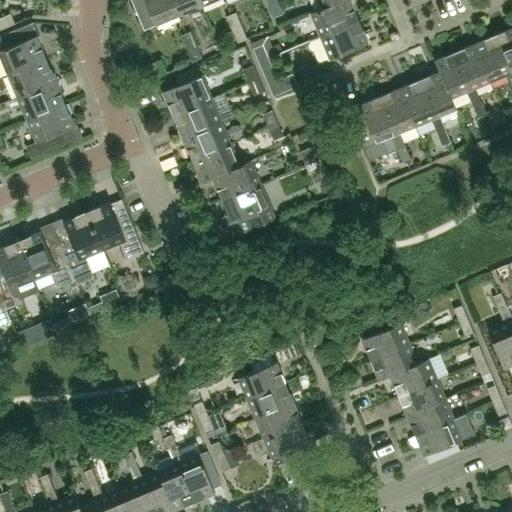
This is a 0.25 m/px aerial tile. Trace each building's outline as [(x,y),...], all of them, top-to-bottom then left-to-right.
[(178,15),(171,0),(144,0),(145,2),(134,7),(144,29),(178,15)] [(200,5),(198,0),(171,0),(178,15),(200,5)] [(283,12),(278,0),(276,0),(268,4),(274,16),(283,12)] [(358,19),(350,0),(340,0),(311,13),(320,35),(358,19)] [(319,0),(322,7),(311,12),(311,13),(340,0),(319,0)] [(241,25),(235,12),(226,16),(231,29),(241,25)] [(14,23),(10,14),(0,18),(0,25),(1,29),(14,23)] [(368,42),(358,19),(320,35),(330,58),(368,42)] [(246,38),(241,25),(231,29),(237,42),(246,38)] [(511,26),(494,34),(510,72),(511,71),(511,26)] [(0,55),(8,74),(46,58),(36,35),(18,42),(13,30),(0,35),(0,55)] [(196,44),(190,31),(181,35),(186,48),(196,44)] [(510,72),(494,34),(474,43),(490,81),(506,74),(510,72)] [(275,54),(267,36),(250,43),(258,61),(267,57),(275,54)] [(490,81),(474,43),(454,51),(470,89),(474,87),(490,81)] [(201,57),(196,44),(186,48),(192,61),(201,57)] [(470,89),(454,51),(434,60),(438,71),(439,71),(450,97),(451,97),(466,91),(470,89)] [(276,79),(267,57),(258,61),(273,95),(297,85),(292,72),(276,79)] [(55,80),(46,58),(8,74),(17,96),(55,80)] [(165,72),(160,59),(139,68),(145,81),(165,72)] [(258,78),(253,65),(243,69),(248,82),(258,78)] [(439,71),(438,71),(419,79),(435,117),(439,116),(455,109),(451,97),(450,97),(439,71)] [(210,98),(201,75),(162,91),(172,114),(210,98)] [(264,91),(258,78),(248,82),(254,95),(264,91)] [(435,117),(419,79),(399,87),(415,126),(431,119),(435,117)] [(65,103),(55,80),(17,96),(27,119),(65,103)] [(415,126),(399,87),(379,96),(395,134),(399,132),(415,126)] [(480,101),(474,87),(470,89),(466,91),(472,104),(480,101)] [(352,124),(368,160),(396,148),(391,136),(395,134),(379,96),(358,104),(364,119),(352,124)] [(220,120),(210,98),(172,114),(181,137),(220,120)] [(486,114),(480,101),(472,104),(477,118),(486,114)] [(59,133),(75,126),(65,103),(27,119),(36,141),(26,145),(31,157),(64,143),(59,133)] [(278,123),(272,110),(262,114),(267,127),(278,123)] [(445,129),(439,116),(435,117),(431,119),(436,132),(445,129)] [(230,143),(220,120),(181,137),(191,159),(230,143)] [(283,136),(278,123),(267,127),(273,140),(283,136)] [(450,142),(445,129),(436,132),(442,145),(450,142)] [(405,145),(399,132),(395,134),(391,136),(396,148),(396,149),(405,145)] [(239,165),(230,143),(191,159),(201,182),(212,177),(239,165)] [(410,159),(405,145),(396,149),(402,162),(410,159)] [(315,160),(310,147),(300,151),(305,164),(315,160)] [(260,183),(250,160),(239,165),(212,177),(222,199),(260,183)] [(321,173),(315,160),(305,164),(311,177),(321,173)] [(274,217),(260,183),(222,199),(228,214),(225,215),(233,235),(274,217)] [(126,259),(144,252),(132,224),(121,198),(121,199),(110,203),(109,202),(86,212),(102,249),(119,242),(126,259)] [(52,228),(59,244),(75,280),(93,273),(85,256),(102,249),(86,212),(71,218),(70,214),(64,217),(66,222),(52,228)] [(75,280),(59,244),(48,249),(40,231),(17,240),(33,278),(38,289),(55,282),(57,288),(75,280)] [(33,278),(17,240),(0,247),(0,263),(4,271),(0,272),(0,294),(6,309),(24,302),(17,285),(33,278)] [(153,274),(142,278),(146,287),(147,289),(158,284),(153,274)] [(506,307),(500,293),(492,297),(497,310),(506,307)] [(6,309),(0,294),(0,324),(11,320),(6,309)] [(102,300),(87,306),(89,311),(90,314),(105,307),(104,304),(102,300)] [(467,319),(461,306),(454,309),(459,322),(467,319)] [(511,320),(506,307),(497,310),(503,324),(507,322),(511,320)] [(69,315),(52,321),(54,326),(55,328),(76,320),(74,317),(71,309),(67,311),(69,315)] [(472,333),(467,319),(459,322),(465,336),(472,333)] [(409,344),(400,324),(408,321),(408,320),(361,340),(370,360),(409,344)] [(511,332),(507,322),(503,324),(488,330),(484,322),(483,322),(503,368),(511,364),(511,332)] [(21,327),(15,330),(22,347),(28,345),(25,338),(21,327)] [(416,363),(409,344),(370,360),(378,381),(389,376),(428,360),(436,356),(436,355),(416,363)] [(484,359),(478,346),(470,349),(476,363),(484,359)] [(489,373),(484,359),(476,363),(482,376),(489,373)] [(436,380),(428,360),(389,376),(398,396),(436,380)] [(285,383),(276,362),(230,382),(238,379),(246,399),(285,383)] [(444,400),(436,380),(398,396),(406,416),(444,400)] [(293,403),(285,383),(246,399),(255,419),(293,403)] [(500,399),(495,386),(487,389),(493,402),(500,399)] [(506,412),(500,399),(493,402),(498,415),(506,412)] [(453,420),(444,400),(406,416),(414,436),(453,420)] [(207,415),(201,402),(193,405),(199,419),(207,415)] [(301,423),(293,403),(255,419),(263,439),(301,423)] [(212,429),(207,415),(199,419),(204,432),(212,429)] [(461,439),(453,420),(414,436),(423,456),(426,455),(458,442),(470,437),(470,436),(461,439)] [(310,443),(301,423),(263,439),(271,458),(263,462),(264,462),(310,443)] [(176,448),(170,435),(162,438),(168,452),(176,448)] [(223,455),(218,442),(210,445),(215,458),(223,455)] [(458,442),(426,455),(429,464),(462,450),(458,442)] [(198,454),(195,447),(194,447),(197,455),(181,462),(178,463),(194,501),(214,493),(212,488),(198,454)] [(181,462),(176,448),(168,452),(173,465),(178,463),(181,462)] [(209,450),(198,454),(212,488),(223,483),(209,450)] [(136,465),(130,452),(122,455),(128,468),(136,465)] [(229,468),(223,455),(215,458),(221,472),(229,468)] [(194,501),(178,463),(173,465),(158,472),(174,510),(194,501)] [(141,479),(136,465),(128,468),(134,482),(138,480),(141,479)] [(96,482),(90,468),(82,472),(88,485),(96,482)] [(158,472),(141,479),(138,480),(151,511),(168,511),(174,510),(158,472)] [(477,498),(472,474),(458,477),(463,500),(477,498)] [(51,488),(46,475),(38,478),(44,491),(51,488)] [(151,511),(138,480),(134,482),(118,488),(127,511),(151,511)] [(102,495),(96,482),(88,485),(93,499),(98,497),(102,495)] [(80,511),(78,505),(70,486),(69,487),(72,495),(57,501),(53,503),(57,511),(80,511)] [(57,501),(51,488),(44,491),(49,505),(53,503),(57,501)] [(127,511),(118,488),(102,495),(98,497),(104,511),(127,511)] [(12,505),(6,491),(0,493),(0,499),(4,508),(12,505)] [(104,511),(98,497),(93,499),(78,505),(80,511),(104,511)] [(57,511),(53,503),(49,505),(33,511),(57,511)]
